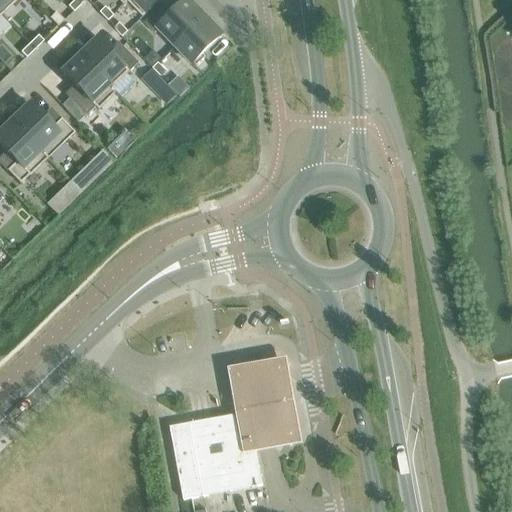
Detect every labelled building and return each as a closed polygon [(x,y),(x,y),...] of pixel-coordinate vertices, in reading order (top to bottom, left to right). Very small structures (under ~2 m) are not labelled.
[(18,0),(0,0),(0,14),(1,16),(18,0)] [(73,13),(82,5),(77,0),(75,0),(68,7),(73,13)] [(130,0),(124,6),(125,7),(128,3),(143,18),(162,0),(130,0)] [(175,48),(206,18),(188,0),(171,17),(163,8),(146,25),(155,35),(159,31),(175,48)] [(99,13),(107,22),(113,17),(104,8),(99,13)] [(206,18),(175,48),(193,66),(195,65),(197,67),(206,59),(203,56),(224,36),(206,18)] [(114,30),(123,38),(128,33),(120,24),(114,30)] [(38,37),(29,45),(35,51),(43,42),(38,37)] [(78,56),(115,94),(116,93),(113,89),(130,73),(139,65),(122,47),(114,56),(97,38),(78,56)] [(35,51),(29,45),(20,53),(26,59),(35,51)] [(78,56),(60,73),(78,91),(69,99),(85,116),(94,108),(97,111),(115,94),(78,56)] [(159,64),(153,70),(161,78),(167,73),(159,64)] [(28,104),(10,122),(47,160),(48,159),(74,134),(70,131),(54,114),(45,122),(28,104)] [(47,160),(10,122),(0,131),(0,147),(9,157),(0,166),(20,185),(28,177),(29,178),(47,160)] [(230,373),(237,417),(245,456),(257,454),(304,445),(288,362),(230,373)] [(263,487),(257,454),(253,432),(237,417),(171,429),(185,502),(263,487)]
